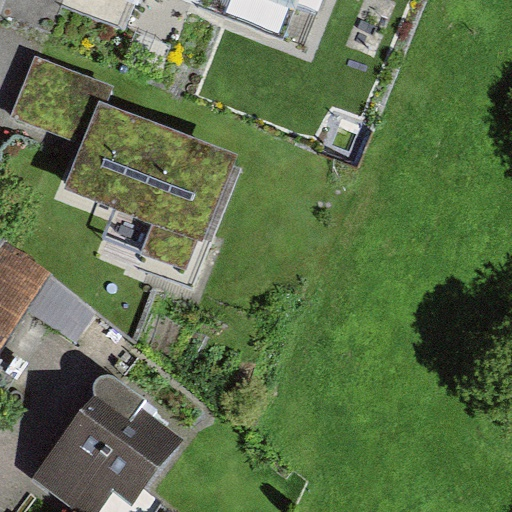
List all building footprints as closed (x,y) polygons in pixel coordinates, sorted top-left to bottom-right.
[(106,0),(136,12),(140,0),(106,0)] [(254,0),(319,25),(328,0),(254,0)] [(117,100),(38,68),(13,131),(84,160),(69,197),(118,217),(106,249),(195,285),(240,173),(109,120),(117,100)] [(0,276),(0,363),(57,284),(16,255),(0,276)] [(140,511),(181,452),(98,397),(37,488),(72,511),(113,511),(115,509),(119,511),(140,511)]
